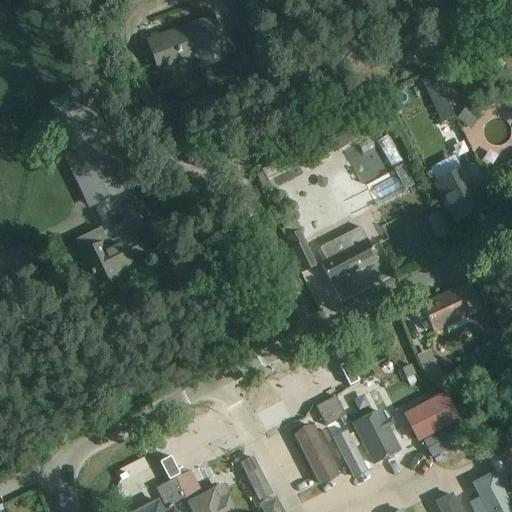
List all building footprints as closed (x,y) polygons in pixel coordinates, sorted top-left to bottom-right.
[(182,63),(196,58),(200,68),(226,59),(222,48),(224,47),(213,19),(149,43),(155,58),(161,71),(182,63)] [(452,82),(454,81),(447,69),(435,76),(450,107),(461,101),(452,82)] [(450,107),(435,76),(420,84),(442,125),(455,117),(450,107)] [(57,121),(85,107),(89,105),(81,88),(49,103),(57,121)] [(57,121),(53,123),(94,208),(125,193),(85,107),(57,121)] [(471,131),(480,118),(469,110),(460,123),(471,131)] [(396,121),(393,113),(392,112),(384,115),(385,117),(388,124),(396,121)] [(364,122),(355,128),(361,138),(370,132),(366,125),(364,122)] [(335,154),(361,138),(355,128),(329,143),(328,142),(314,150),(315,152),(309,155),(308,153),(307,153),(305,150),(282,160),(288,171),(311,160),(314,166),(322,162),(321,159),(334,152),(335,154)] [(452,129),(442,131),(443,146),(454,145),(452,129)] [(390,169),(399,163),(385,141),(376,147),(390,169)] [(437,184),(447,204),(457,222),(478,210),(474,202),(478,200),(463,171),(437,184)] [(365,190),(376,207),(403,189),(393,173),(365,190)] [(152,228),(138,199),(122,206),(136,235),(152,228)] [(286,224),(280,226),(287,239),(301,232),(295,219),(291,210),(282,215),(286,224)] [(321,264),(323,268),(332,286),(378,262),(361,228),(321,249),(327,261),(321,264)] [(108,245),(101,231),(78,243),(83,254),(82,255),(98,287),(118,277),(116,272),(127,267),(127,268),(145,260),(133,234),(108,245)] [(301,232),(287,239),(292,250),(291,251),(302,273),(317,266),(301,232)] [(421,306),(430,324),(434,333),(482,311),(469,284),(421,306)] [(493,343),(476,352),(482,363),(499,353),(493,343)] [(427,350),(414,356),(428,384),(441,378),(427,350)] [(437,363),(442,374),(453,369),(450,363),(444,360),(437,363)] [(411,366),(403,370),(407,379),(416,375),(411,366)] [(445,394),(404,417),(419,443),(460,421),(445,394)] [(349,429),(344,418),(346,417),(336,398),(326,403),(341,432),(344,431),(349,429)] [(335,436),(341,432),(326,403),(317,408),(326,427),(329,426),(335,436)] [(304,405),(269,423),(276,437),(312,419),(304,405)] [(349,429),(344,431),(354,450),(380,438),(370,419),(349,429)] [(424,442),(424,443),(433,459),(465,441),(456,425),(424,442)] [(178,467),(185,463),(194,458),(179,430),(149,445),(167,481),(182,474),(178,467)] [(204,440),(201,434),(199,430),(195,433),(200,442),(204,440)] [(310,432),(289,444),(316,494),(337,483),(310,432)] [(511,447),(499,454),(511,478),(511,447)] [(442,457),(446,465),(461,457),(457,449),(442,457)] [(139,459),(114,472),(128,500),(153,486),(139,459)] [(175,478),(176,479),(166,484),(176,504),(186,499),(182,491),(196,484),(190,471),(175,478)] [(508,511),(491,478),(467,490),(477,511),(508,511)] [(266,481),(246,489),(255,511),(272,511),(278,510),(266,481)] [(166,509),(176,504),(166,484),(156,489),(166,509)] [(209,495),(179,510),(180,511),(226,511),(222,502),(215,506),(209,495)] [(454,511),(449,499),(429,508),(430,511),(454,511)]
